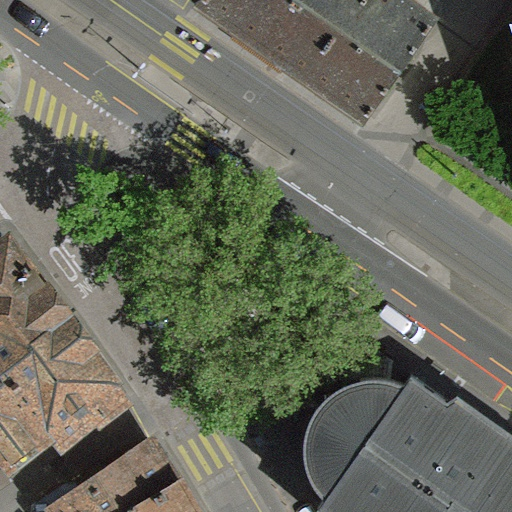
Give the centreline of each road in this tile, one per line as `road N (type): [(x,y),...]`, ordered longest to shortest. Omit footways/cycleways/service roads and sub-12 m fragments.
road 1 (secondary): [(97,80),(511,365)]
road 2 (secondary): [(511,260),(135,0)]
road 3 (residential): [(240,511),(56,222),(36,172)]
road 4 (secondary): [(0,6),(97,80)]
